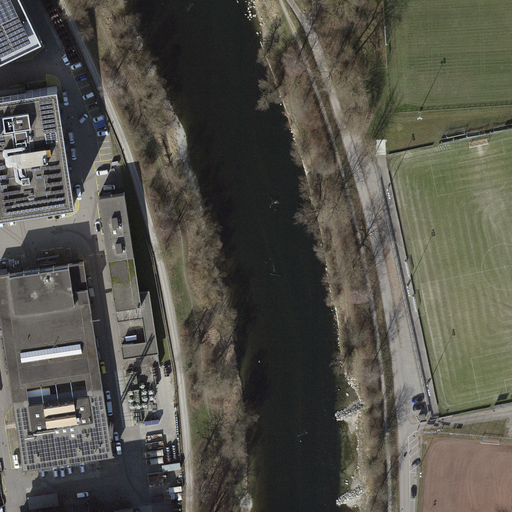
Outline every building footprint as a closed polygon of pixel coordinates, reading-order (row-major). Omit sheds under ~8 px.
[(0,0),(0,61),(32,57),(45,45),(42,38),(23,0),(0,0)] [(57,86),(0,94),(0,214),(75,203),(57,86)] [(125,192),(98,196),(117,320),(142,316),(146,340),(122,344),(124,357),(158,352),(148,291),(140,292),(125,192)] [(84,261),(0,273),(0,320),(23,468),(113,454),(84,261)] [(147,365),(161,364),(160,354),(146,354),(147,365)] [(31,508),(61,502),(59,490),(29,495),(31,508)]
